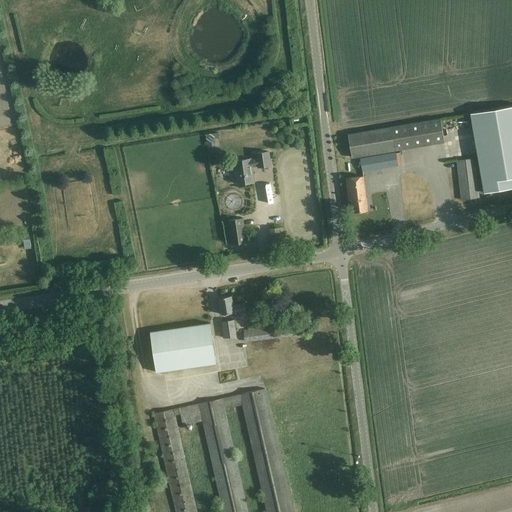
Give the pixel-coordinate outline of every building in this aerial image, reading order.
[(511,106),(471,113),(485,193),(511,188),(511,106)] [(446,142),(442,118),(349,132),(353,156),(446,142)] [(202,129),(203,140),(213,139),(212,127),(202,129)] [(237,176),(238,184),(254,182),(252,166),(258,165),(259,167),(270,165),(269,152),(257,153),(257,159),(251,160),(251,159),(235,161),(236,168),(233,168),(233,169),(234,169),(235,175),(234,175),(234,176),(237,176)] [(399,166),(397,152),(361,157),(363,171),(399,166)] [(457,160),(459,176),(462,200),(479,198),(478,188),(474,158),(457,160)] [(364,176),(356,177),(346,178),(349,201),(351,200),(353,213),(368,211),(364,176)] [(229,220),(232,244),(247,242),(243,218),(229,220)] [(282,227),(270,229),(272,245),(285,244),(282,227)] [(221,314),(234,312),(235,317),(247,315),(245,303),(233,305),(232,296),(219,298),(221,314)] [(222,321),(225,338),(236,336),(234,320),(222,321)] [(210,323),(151,332),(156,372),(181,368),(192,366),(192,367),(216,363),(210,323)] [(303,323),(293,324),(243,331),(245,341),(304,333),(303,323)] [(196,511),(175,416),(181,414),(183,425),(203,421),(223,511),(248,511),(224,409),(243,404),(267,511),(293,511),(265,388),(154,414),(176,511),(196,511)]
